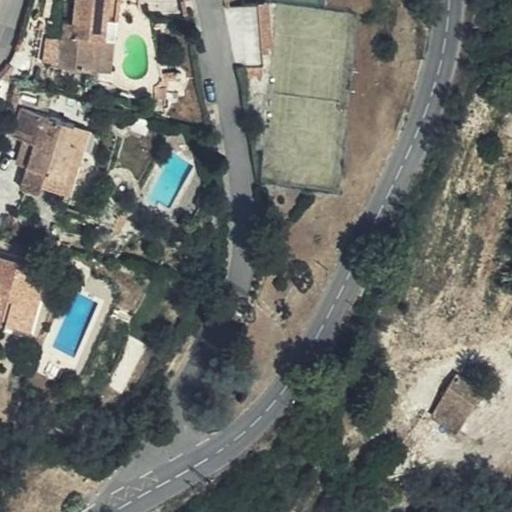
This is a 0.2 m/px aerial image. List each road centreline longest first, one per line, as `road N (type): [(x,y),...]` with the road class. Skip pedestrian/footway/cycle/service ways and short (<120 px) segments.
road 1 (tertiary): [(159,485),(228,448),(296,373),(425,126),(448,0)]
road 2 (residential): [(203,0),(241,184),(242,248),(224,316),(157,431),(159,485)]
